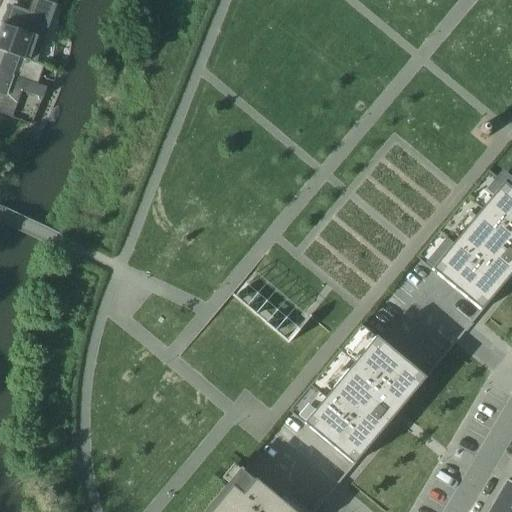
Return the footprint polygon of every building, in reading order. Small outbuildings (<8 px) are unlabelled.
[(0,50),(24,59),(24,58),(33,36),(0,25),(0,50)] [(44,66),(24,58),(24,59),(0,50),(0,68),(38,82),(44,66)] [(37,84),(38,82),(0,68),(0,109),(1,109),(0,112),(0,113),(12,118),(22,91),(43,98),(47,88),(37,84)] [(511,190),(489,171),(417,258),(482,312),(511,275),(511,190)] [(313,314),(255,265),(231,293),(289,342),(313,314)] [(400,411),(427,379),(377,337),(361,325),(289,411),(291,412),(304,424),(353,464),(354,465),(382,433),(397,414),(392,411),(395,408),(399,412),(400,411)] [(279,499),(243,469),(242,468),(241,470),(229,483),(205,511),(309,511),(286,492),(279,499)] [(511,482),(508,480),(497,499),(501,502),(511,507),(511,482)] [(511,511),(511,507),(501,502),(497,499),(488,511),(511,511)]
